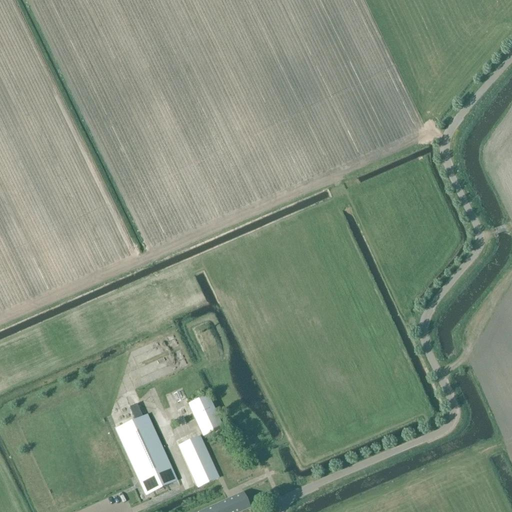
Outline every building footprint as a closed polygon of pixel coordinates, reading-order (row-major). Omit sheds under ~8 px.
[(207,397),(189,406),(203,437),(222,428),(207,397)] [(142,418),(136,405),(129,408),(135,422),(117,430),(142,485),(171,471),(146,417),(142,418)] [(217,476),(200,438),(179,447),(197,485),(217,476)] [(239,473),(237,468),(222,475),(224,478),(227,477),(228,479),(239,473)] [(245,511),(249,510),(243,495),(203,511),(245,511)]
